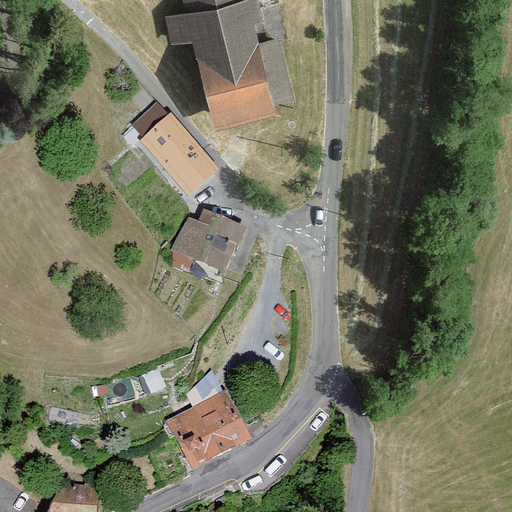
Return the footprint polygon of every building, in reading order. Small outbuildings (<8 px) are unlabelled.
[(281,103),(256,0),(189,0),(191,8),(167,14),(174,41),(200,35),(220,118),(281,103)] [(171,118),(140,145),(190,200),(221,172),(171,118)] [(253,230),(206,209),(185,252),(235,275),(253,230)] [(228,389),(164,421),(189,470),(252,438),(228,389)] [(98,511),(103,486),(62,482),(49,511),(98,511)]
